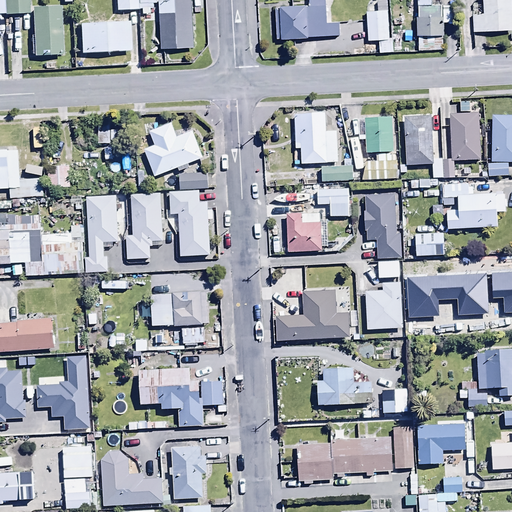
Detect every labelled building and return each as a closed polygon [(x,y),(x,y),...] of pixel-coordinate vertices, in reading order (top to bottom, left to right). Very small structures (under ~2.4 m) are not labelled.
[(163,13),(165,57),(200,55),(197,0),(118,0),(120,16),(163,13)] [(279,10),(279,45),(347,43),(347,26),(335,26),(334,9),(330,9),(329,0),(310,0),(311,10),(279,10)] [(449,0),(419,0),(419,22),(449,22),(449,0)] [(511,35),(511,0),(477,0),(481,38),(511,35)] [(376,9),(367,10),(369,53),(393,52),(392,39),(388,39),(386,1),(375,1),(376,9)] [(37,11),(41,66),(69,64),(65,9),(37,11)] [(87,63),(137,59),(134,23),(85,26),(87,63)] [(460,114),(449,114),(450,159),(444,160),(444,178),(455,178),(454,162),(480,162),(479,113),(469,113),(469,101),(460,101),(460,114)] [(336,133),(325,133),(325,114),(294,114),(293,135),(294,150),(300,150),(300,164),(336,163),(336,133)] [(431,116),(404,118),(406,166),(431,165),(431,180),(443,179),(442,159),(433,159),(431,116)] [(511,116),(493,116),(491,165),(488,165),(488,178),(507,178),(507,164),(511,164),(511,116)] [(394,117),(364,118),(366,154),(375,153),(376,162),(385,161),(384,153),(396,152),(394,117)] [(116,143),(116,122),(97,122),(97,143),(116,143)] [(143,150),(155,177),(176,168),(177,172),(189,167),(188,164),(203,157),(192,131),(178,137),(172,123),(148,133),(153,146),(143,150)] [(17,150),(0,150),(0,190),(9,190),(9,200),(42,200),(42,180),(18,180),(17,150)] [(129,171),(128,152),(117,153),(117,165),(121,164),(122,171),(129,171)] [(343,166),(321,167),(321,183),(352,183),(352,166),(350,166),(350,160),(343,160),(343,166)] [(397,162),(366,163),(362,180),(397,180),(397,162)] [(68,165),(47,167),(48,190),(69,188),(68,165)] [(179,192),(199,191),(214,190),(214,181),(207,182),(207,173),(179,174),(179,192)] [(437,181),(410,181),(410,189),(430,189),(430,187),(437,187),(437,181)] [(447,211),(447,230),(498,229),(498,214),(504,214),(504,194),(475,194),(475,187),(467,187),(467,185),(443,185),(443,207),(454,206),(454,199),(457,199),(458,210),(447,211)] [(317,191),(317,206),(348,205),(348,190),(317,191)] [(199,191),(179,192),(169,192),(170,215),(178,215),(179,257),(210,256),(208,203),(199,203),(199,191)] [(163,198),(160,198),(160,194),(131,195),(132,237),(126,237),(127,260),(149,260),(149,248),(161,248),(161,242),(168,242),(168,223),(164,223),(163,198)] [(394,195),(365,196),(365,211),(363,212),(364,232),(366,232),(367,242),(376,241),(377,259),(401,258),(401,234),(395,234),(394,195)] [(115,196),(86,197),(88,258),(85,259),(85,274),(108,273),(108,257),(103,258),(103,243),(117,242),(115,196)] [(442,206),(432,206),(432,217),(442,217),(442,206)] [(8,226),(8,219),(7,214),(0,214),(0,266),(10,266),(9,226),(8,226)] [(327,237),(327,215),(286,215),(287,253),(321,253),(321,237),(327,237)] [(9,226),(10,266),(41,265),(40,235),(39,218),(8,219),(8,226),(9,226)] [(61,272),(83,272),(82,226),(71,227),(71,234),(40,235),(41,265),(42,277),(61,276),(61,272)] [(443,234),(414,235),(415,259),(444,259),(443,234)] [(399,262),(377,262),(378,278),(399,277),(399,262)] [(302,272),(286,273),(286,282),(303,281),(302,272)] [(412,275),(412,286),(426,286),(426,275),(412,275)] [(470,305),(470,322),(506,321),(506,306),(497,306),(496,283),(483,284),(483,277),(472,277),(472,288),(466,288),(467,294),(461,294),(461,306),(470,305)] [(365,292),(367,331),(403,329),(401,284),(383,285),(383,291),(365,292)] [(275,318),(276,342),(350,339),(348,314),(336,315),(335,291),(302,293),(303,316),(275,318)] [(172,293),(174,327),(204,326),(203,292),(172,293)] [(174,327),(172,293),(150,294),(151,327),(174,327)] [(100,311),(89,311),(89,321),(100,321),(100,311)] [(466,318),(442,319),(443,337),(467,335),(466,318)] [(52,319),(16,322),(16,324),(0,325),(0,353),(54,350),(52,319)] [(85,325),(76,325),(77,350),(86,350),(85,325)] [(203,328),(181,328),(181,345),(204,344),(203,328)] [(148,335),(148,345),(163,345),(163,335),(148,335)] [(511,348),(477,350),(478,390),(499,389),(499,397),(511,396),(511,348)] [(190,368),(179,368),(179,370),(139,370),(140,405),(160,404),(160,409),(178,409),(178,427),(204,427),(203,407),(217,407),(217,413),(226,413),(226,406),(223,406),(222,382),(191,382),(190,368)] [(317,382),(318,406),(373,404),(372,383),(360,383),(360,379),(356,379),(356,373),(353,373),(353,368),(323,370),(323,381),(317,382)] [(477,394),(476,382),(462,382),(463,390),(459,391),(459,400),(467,400),(467,409),(494,408),(494,394),(477,394)] [(0,388),(0,419),(47,417),(46,404),(20,405),(19,395),(12,395),(11,387),(0,388)] [(407,390),(381,390),(382,414),(408,414),(407,390)] [(464,425),(416,426),(417,465),(443,464),(443,452),(464,452),(464,425)] [(393,429),(395,470),(414,469),(412,428),(393,429)] [(88,436),(77,437),(77,451),(89,450),(88,436)] [(393,472),(391,437),(331,440),(331,445),(296,446),(298,483),(304,483),(304,486),(312,485),(312,483),(333,482),(333,475),(336,475),(337,479),(344,479),(344,475),(366,474),(366,477),(373,477),(373,473),(393,472)] [(491,448),(492,470),(511,469),(511,443),(489,444),(489,448),(491,448)] [(169,476),(172,476),(173,500),(203,499),(202,474),(206,474),(206,456),(201,456),(201,446),(171,447),(172,468),(169,468),(169,476)] [(128,459),(120,452),(109,453),(100,462),(102,507),(162,504),(160,479),(144,479),(143,474),(129,475),(128,459)] [(32,472),(0,473),(0,506),(3,506),(3,501),(34,499),(32,472)] [(443,478),(443,494),(461,493),(460,478),(443,478)] [(65,494),(66,510),(90,509),(89,493),(65,494)] [(439,495),(418,496),(418,511),(445,511),(445,502),(439,503),(439,495)] [(404,496),(404,506),(416,506),(416,496),(404,496)]
